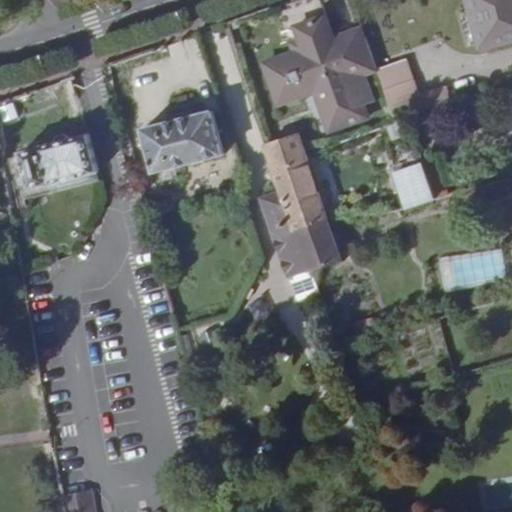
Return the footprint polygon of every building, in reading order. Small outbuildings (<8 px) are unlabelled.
[(511,43),(511,0),(475,0),(487,49),(511,43)] [(320,1),(294,6),(297,22),(323,17),(320,1)] [(345,43),(343,33),(337,36),(331,16),(298,27),(301,38),(290,41),(294,54),(266,63),(274,85),(280,82),(288,103),(318,93),(328,121),(339,116),(343,128),(370,119),(366,107),(377,104),(368,75),(380,71),(368,35),(345,43)] [(368,35),(364,26),(343,33),(345,43),(368,35)] [(387,91),(398,122),(411,118),(409,114),(426,109),(454,102),(451,90),(422,98),(409,62),(381,72),(387,91)] [(144,129),(155,172),(225,155),(215,111),(144,129)] [(339,116),(328,121),(332,132),(343,128),(339,116)] [(294,118),(263,128),(278,169),(308,158),(306,154),(294,118)] [(52,185),(100,172),(89,133),(42,146),(42,147),(22,152),(31,189),(51,183),(52,185)] [(278,169),(282,183),(285,191),(297,228),(328,217),(308,158),(278,169)] [(426,162),(438,198),(449,196),(437,158),(426,162)] [(398,171),(409,206),(438,198),(426,162),(398,171)] [(297,228),(285,191),(263,198),(289,277),(311,270),(297,228)] [(342,260),(328,217),(297,228),(311,270),(342,260)] [(296,301),(316,295),(309,272),(288,278),(296,301)] [(511,332),(490,337),(497,364),(511,359),(511,332)] [(341,421),(350,449),(370,443),(360,413),(341,421)] [(92,494),(61,500),(63,511),(95,511),(97,511),(92,494)]
